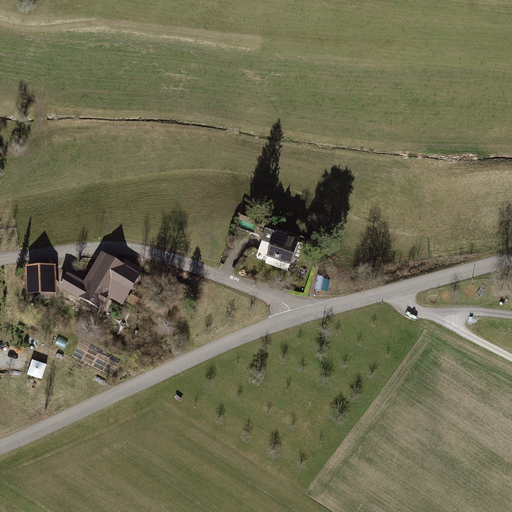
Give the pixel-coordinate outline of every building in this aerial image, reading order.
[(281,233),(264,228),(261,236),(268,238),(262,255),(272,259),(270,267),(292,274),(304,239),(281,231),(281,233)] [(126,269),(103,256),(87,285),(115,300),(127,307),(146,275),(128,265),(126,269)] [(59,297),(57,267),(30,268),(32,298),(59,297)] [(107,315),(115,300),(87,285),(71,276),(63,290),(107,315)] [(329,284),(323,281),(319,293),(325,295),(329,284)]
